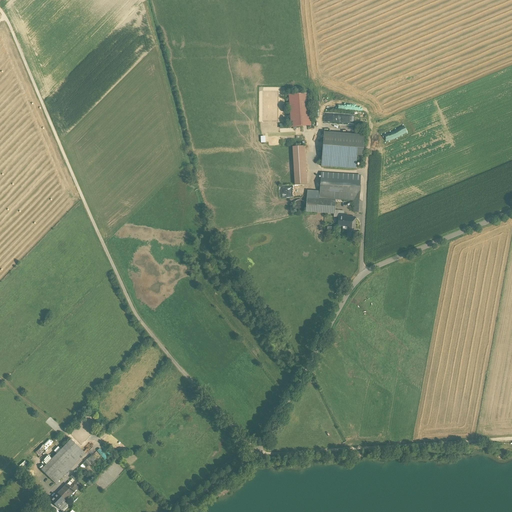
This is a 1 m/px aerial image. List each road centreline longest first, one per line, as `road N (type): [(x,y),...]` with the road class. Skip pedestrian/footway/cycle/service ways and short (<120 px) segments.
road 1 (track): [(256,451),(136,313),(4,16)]
road 2 (unclassified): [(511,212),(362,274),(261,445),(180,511)]
road 3 (track): [(256,451),(511,441)]
